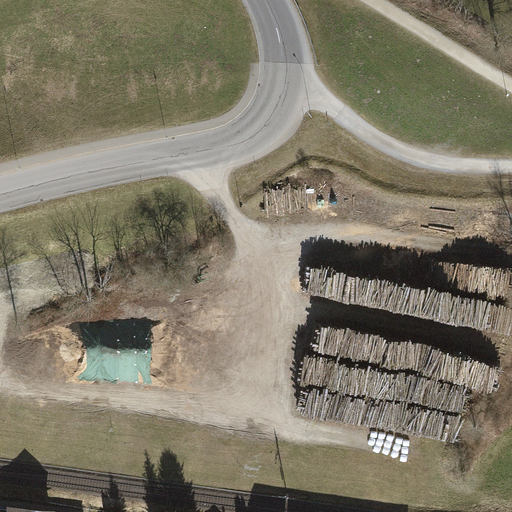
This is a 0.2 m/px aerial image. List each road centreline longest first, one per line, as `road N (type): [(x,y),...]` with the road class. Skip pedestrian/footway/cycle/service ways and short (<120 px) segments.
road 1 (track): [(188,151),(283,303),(287,334),(273,369),(243,391),(194,399),(0,380)]
road 2 (residential): [(266,0),(287,78),(279,107),(258,130),(0,193)]
road 3 (track): [(511,166),(435,161),(388,146),(287,65)]
road 4 (track): [(511,88),(368,0)]
